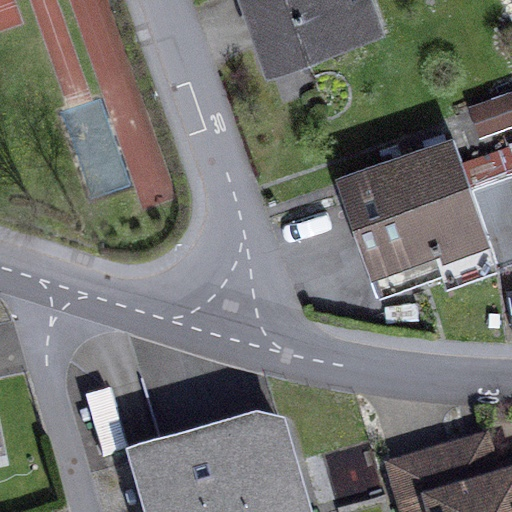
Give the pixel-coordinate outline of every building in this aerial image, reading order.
[(300,40),(305,55),(378,30),(368,0),(245,0),(264,52),(300,40)] [(269,67),(305,55),(300,40),(264,52),(269,67)] [(511,102),(478,114),(484,132),(511,121),(511,102)] [(498,271),(495,261),(511,255),(511,177),(471,191),(454,141),(380,166),(384,180),(343,194),(370,272),(401,262),(410,287),(443,275),(447,288),(498,271)] [(339,180),(343,194),(384,180),(380,166),(339,180)] [(511,255),(495,261),(498,271),(511,265),(511,255)] [(379,297),(410,287),(401,262),(370,272),(379,297)] [(306,511),(283,430),(257,425),(201,441),(168,451),(129,462),(143,511),(306,511)] [(481,480),(494,476),(485,445),(471,449),(481,480)] [(511,511),(511,471),(494,476),(481,480),(471,449),(395,471),(406,511),(511,511)]
